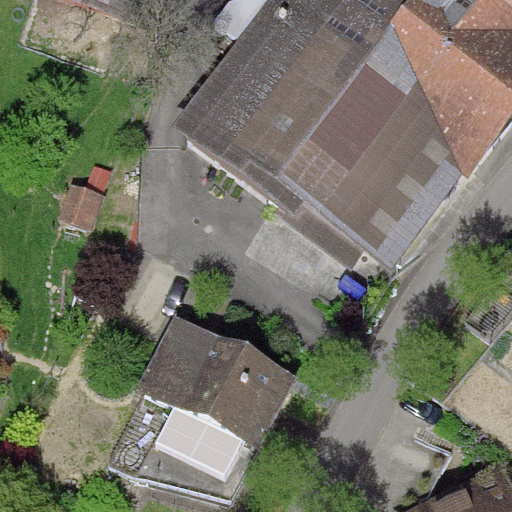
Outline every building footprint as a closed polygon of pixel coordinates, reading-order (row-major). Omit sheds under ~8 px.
[(63,0),(148,30),(158,0),(63,0)] [(511,0),(271,0),(177,122),(192,133),(189,137),(277,205),(274,209),(351,268),(366,249),(390,268),(464,173),(469,177),(511,120),(511,0)] [(95,165),(86,189),(102,195),(112,172),(95,165)] [(73,184),(59,219),(91,231),(104,196),(102,195),(86,189),(73,184)] [(294,376),(175,315),(138,387),(175,406),(157,442),(225,476),(243,440),(258,447),(294,376)] [(511,511),(511,481),(506,468),(401,511),(511,511)]
